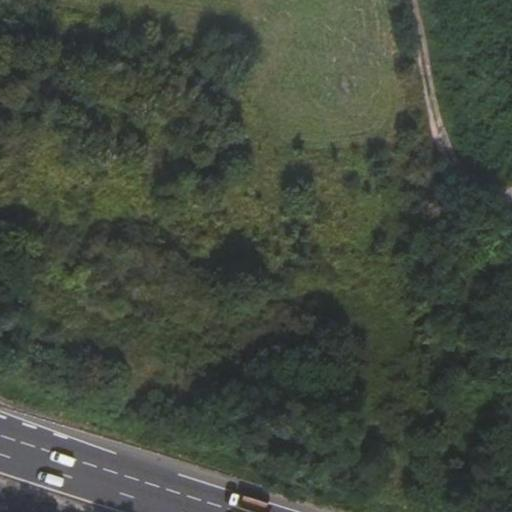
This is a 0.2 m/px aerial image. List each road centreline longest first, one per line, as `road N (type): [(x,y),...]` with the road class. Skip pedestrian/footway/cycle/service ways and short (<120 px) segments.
road 1 (track): [(511,185),(471,185),(425,111),(400,0)]
road 2 (motorway): [(209,511),(0,443)]
